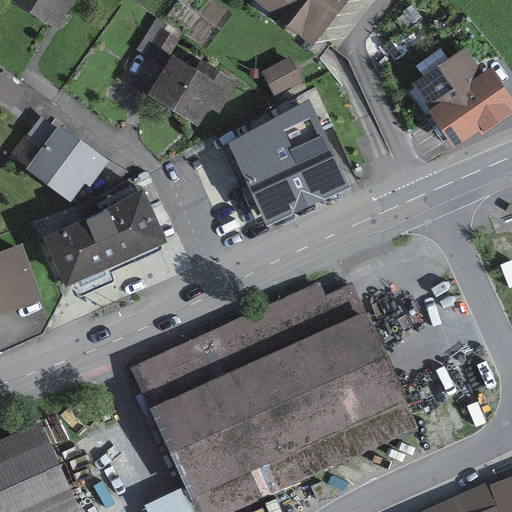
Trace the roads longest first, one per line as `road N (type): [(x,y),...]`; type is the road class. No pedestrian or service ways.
road 1 (residential): [(213,293),(152,163),(64,100)]
road 2 (primary): [(213,293),(425,190)]
road 3 (primary): [(0,386),(213,293)]
road 4 (residential): [(425,190),(358,50),(358,36),(385,0)]
road 5 (residential): [(425,190),(511,361)]
road 6 (residential): [(511,424),(489,444),(350,511)]
